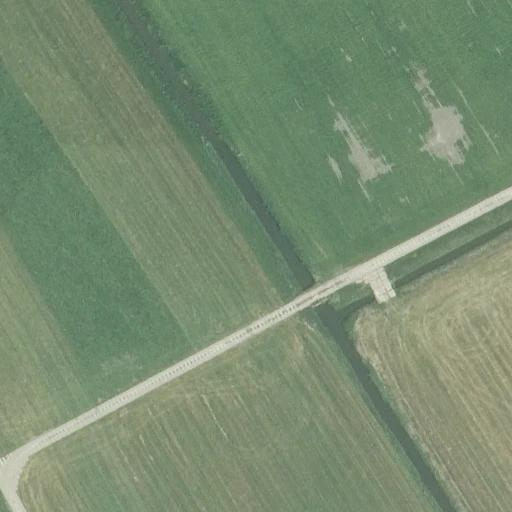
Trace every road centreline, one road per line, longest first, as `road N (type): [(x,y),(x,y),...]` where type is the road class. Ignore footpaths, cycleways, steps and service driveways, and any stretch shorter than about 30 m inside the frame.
road 1 (track): [(337,286),(0,468)]
road 2 (track): [(337,286),(511,195)]
